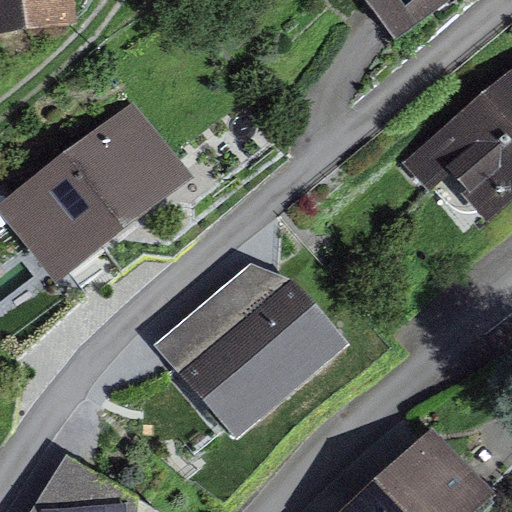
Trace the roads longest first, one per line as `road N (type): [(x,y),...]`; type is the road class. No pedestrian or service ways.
road 1 (residential): [(497,0),(80,369),(0,508)]
road 2 (residential): [(261,511),(414,359),(511,283)]
